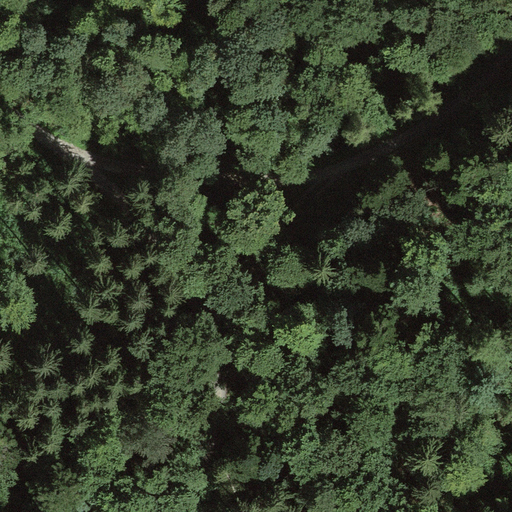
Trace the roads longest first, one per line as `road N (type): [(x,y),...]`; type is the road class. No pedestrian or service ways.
road 1 (track): [(511,34),(443,114),(357,161),(263,186),(125,180)]
road 2 (track): [(205,339),(295,214),(357,161)]
road 3 (track): [(125,180),(176,259),(205,339)]
road 4 (track): [(205,339),(210,419),(193,511)]
road 5 (track): [(125,180),(0,106)]
